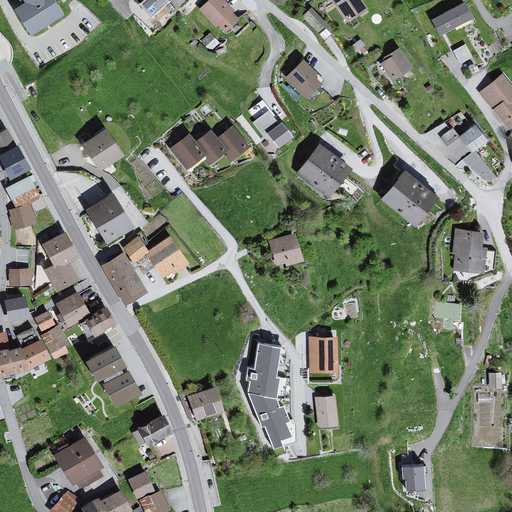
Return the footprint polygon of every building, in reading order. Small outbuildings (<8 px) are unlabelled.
[(24,0),(27,3),(17,9),(35,38),(71,15),(61,0),(24,0)] [(158,0),(138,0),(133,5),(145,17),(161,2),(158,0)] [(214,0),(203,0),(193,9),(210,27),(214,23),(221,31),(233,20),(214,0)] [(355,0),(328,0),(344,23),(362,11),(355,0)] [(455,1),(425,20),(435,35),(465,17),(455,1)] [(334,28),(311,4),(302,13),(325,36),(334,28)] [(218,44),(208,35),(199,44),(210,53),(218,44)] [(453,47),(459,60),(472,54),(466,40),(453,47)] [(391,49),(375,60),(389,81),(405,69),(391,49)] [(305,68),(294,61),(280,79),(302,97),(312,85),(306,78),(305,68)] [(511,93),(496,75),(476,92),(507,130),(511,126),(511,93)] [(267,97),(248,108),(265,136),(269,133),(277,145),(291,137),(267,97)] [(436,125),(441,133),(450,127),(445,119),(436,125)] [(466,125),(452,138),(465,153),(479,140),(466,125)] [(183,133),(165,149),(182,169),(199,154),(207,163),(219,152),(227,161),(243,147),(224,126),(210,137),(203,129),(189,141),(183,133)] [(11,131),(0,136),(0,149),(3,155),(19,148),(11,131)] [(96,131),(75,146),(94,172),(115,156),(96,131)] [(345,167),(310,144),(290,176),(324,198),(345,167)] [(23,147),(2,159),(13,181),(35,170),(23,147)] [(392,172),(371,200),(405,225),(426,197),(392,172)] [(34,177),(9,189),(19,208),(43,196),(34,177)] [(102,193),(76,209),(98,245),(124,229),(102,193)] [(34,206),(9,212),(14,231),(39,225),(34,206)] [(477,231),(451,229),(448,271),(473,273),(477,231)] [(55,266),(45,271),(56,293),(79,282),(70,264),(82,258),(69,233),(44,245),(55,266)] [(283,235),(261,242),(269,267),(291,260),(283,235)] [(138,238),(125,248),(136,263),(147,255),(165,280),(186,265),(167,239),(149,253),(138,238)] [(123,255),(104,266),(126,304),(146,293),(123,255)] [(33,269),(10,270),(11,286),(34,285),(33,269)] [(81,292),(58,304),(69,326),(92,314),(81,292)] [(31,299),(4,303),(7,321),(34,317),(31,299)] [(461,315),(461,300),(436,299),(436,314),(461,315)] [(52,355),(71,347),(59,321),(40,330),(52,355)] [(20,344),(39,336),(34,323),(15,331),(20,344)] [(118,329),(91,344),(104,368),(131,354),(118,329)] [(325,337),(302,338),(304,376),(327,374),(325,337)] [(279,347),(278,342),(257,340),(254,365),(247,364),(246,373),(248,381),(248,383),(259,422),(266,423),(266,426),(272,446),(281,444),(282,436),(290,433),(286,420),(287,412),(284,402),(275,401),(277,376),(276,372),(279,347)] [(24,347),(0,353),(4,378),(32,371),(54,359),(43,341),(26,349),(24,347)] [(101,380),(112,405),(140,392),(129,368),(101,380)] [(494,372),(483,372),(484,388),(494,387),(494,372)] [(206,388),(181,397),(190,421),(215,412),(206,388)] [(154,394),(136,402),(142,414),(159,406),(154,394)] [(326,396),(309,398),(313,429),(330,426),(326,396)] [(153,414),(128,428),(138,446),(163,432),(153,414)] [(75,437),(47,455),(67,485),(95,467),(75,437)] [(424,488),(422,464),(403,465),(404,478),(408,478),(408,489),(424,488)] [(87,481),(103,472),(100,466),(84,475),(87,481)] [(136,472),(121,480),(131,499),(146,491),(136,472)] [(111,489),(87,502),(92,511),(122,511),(124,511),(111,489)] [(154,491),(133,500),(138,511),(160,511),(163,511),(154,491)] [(73,509),(66,511),(89,511),(81,497),(70,504),(73,509)]
